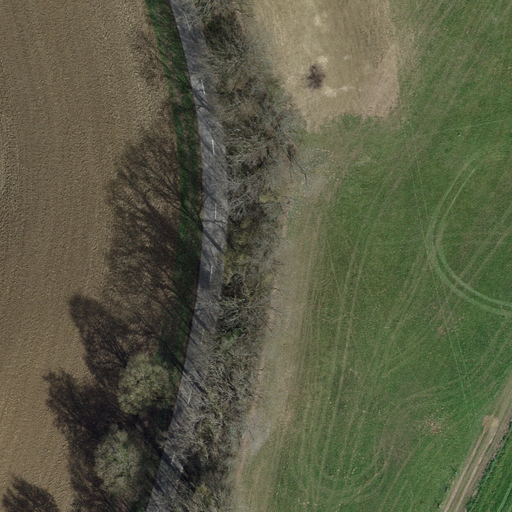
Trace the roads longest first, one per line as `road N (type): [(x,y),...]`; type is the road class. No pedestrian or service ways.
road 1 (tertiary): [(181,0),(214,148),(213,267),(193,373),(151,511)]
road 2 (track): [(511,375),(444,511)]
